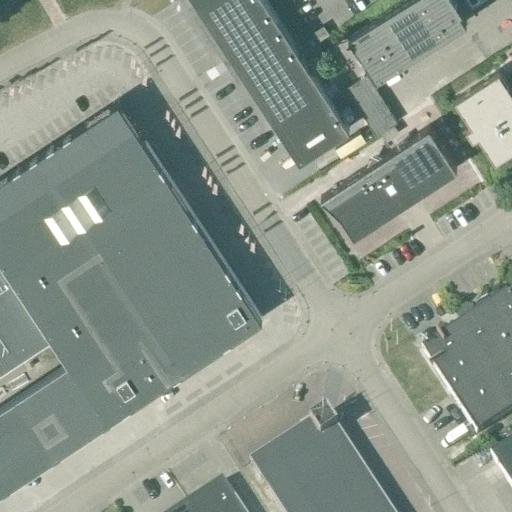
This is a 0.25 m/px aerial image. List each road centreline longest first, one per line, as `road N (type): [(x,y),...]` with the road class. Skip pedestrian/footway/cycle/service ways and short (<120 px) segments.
road 1 (unclassified): [(338,331),(146,38),(95,22),(0,68)]
road 2 (unclassified): [(65,511),(338,331)]
road 3 (unclassified): [(457,511),(338,331)]
road 4 (unclassified): [(338,331),(511,217)]
